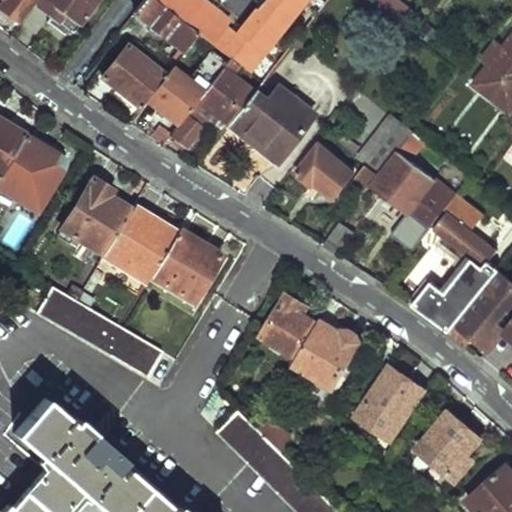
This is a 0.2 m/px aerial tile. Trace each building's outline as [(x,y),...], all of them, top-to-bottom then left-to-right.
[(4,0),(4,2),(20,14),(30,0),(4,0)] [(42,0),(41,3),(60,17),(65,10),(80,22),(96,0),(42,0)] [(139,0),(124,22),(130,27),(142,13),(185,47),(198,29),(159,0),(139,0)] [(258,0),(235,30),(225,22),(230,15),(209,0),(159,0),(198,29),(228,52),(235,57),(249,68),(302,0),(258,0)] [(412,9),(399,0),(378,0),(378,1),(403,21),(412,9)] [(65,10),(60,17),(76,28),(80,22),(65,10)] [(443,26),(431,16),(419,31),(431,40),(443,26)] [(492,64),(476,84),(511,111),(511,110),(511,36),(505,46),(495,38),(482,57),(492,64)] [(129,40),(104,73),(145,102),(150,95),(168,69),(129,40)] [(181,117),(173,128),(190,140),(206,120),(198,113),(206,102),(229,119),(252,88),(226,68),(235,57),(228,52),(204,86),(181,117)] [(168,69),(150,95),(181,117),(204,86),(173,63),(168,69)] [(252,88),(229,119),(278,157),(313,111),(264,74),(252,88)] [(0,115),(0,176),(27,133),(0,115)] [(401,154),(374,186),(429,229),(457,196),(410,159),(425,139),(413,129),(396,150),(401,154)] [(0,176),(0,187),(36,210),(58,174),(62,167),(64,165),(64,161),(64,158),(63,156),(62,154),(60,152),(27,133),(0,176)] [(319,143),(298,170),(317,185),(319,182),(334,194),(353,170),(343,162),(347,157),(339,152),(336,156),(319,143)] [(367,162),(356,177),(368,187),(379,172),(367,162)] [(93,178),(61,229),(104,256),(132,211),(109,197),(112,190),(93,178)] [(104,256),(102,258),(146,284),(151,276),(177,234),(179,230),(136,205),(132,211),(104,256)] [(449,213),(435,230),(482,267),(496,250),(449,213)] [(341,221),(323,243),(338,252),(354,231),(341,221)] [(177,234),(151,276),(195,302),(224,255),(203,243),(200,248),(177,234)] [(507,325),(511,319),(511,274),(500,265),(476,297),(463,314),(451,329),(467,341),(474,334),(489,347),(507,325)] [(73,285),(67,294),(77,299),(82,291),(73,285)] [(55,286),(39,312),(148,376),(164,351),(121,325),(77,299),(67,294),(55,286)] [(468,290),(455,308),(463,314),(476,297),(468,290)] [(292,292),(266,334),(303,357),(324,321),(309,312),(313,306),(292,292)] [(313,306),(309,312),(324,321),(328,315),(313,306)] [(455,308),(444,323),(451,329),(463,314),(455,308)] [(328,315),(324,321),(341,333),(346,326),(328,315)] [(303,357),(299,362),(321,376),(315,385),(330,394),(364,338),(346,326),(341,333),(324,321),(303,357)] [(391,368),(359,415),(391,438),(427,386),(411,375),(409,380),(391,368)] [(62,511),(85,487),(91,492),(88,495),(91,497),(94,495),(113,511),(189,511),(178,503),(174,507),(135,472),(138,468),(125,457),(76,415),(73,419),(46,396),(14,432),(50,463),(12,506),(8,502),(0,511),(62,511)] [(343,511),(241,410),(218,430),(301,511),(343,511)] [(451,410),(420,448),(451,474),(482,436),(451,410)] [(511,511),(511,466),(509,464),(469,499),(479,511),(511,511)]
